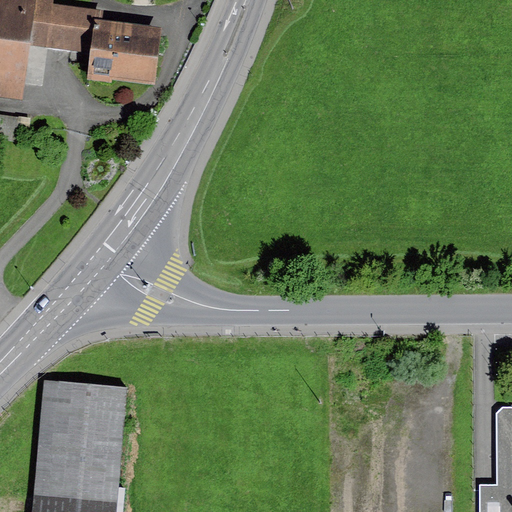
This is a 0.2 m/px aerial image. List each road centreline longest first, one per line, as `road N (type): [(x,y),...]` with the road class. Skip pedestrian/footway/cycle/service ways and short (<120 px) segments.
road 1 (unclassified): [(106,259),(189,306),(233,315),(511,309)]
road 2 (tertiary): [(106,259),(188,141),(248,0)]
road 3 (tertiary): [(0,372),(106,259)]
